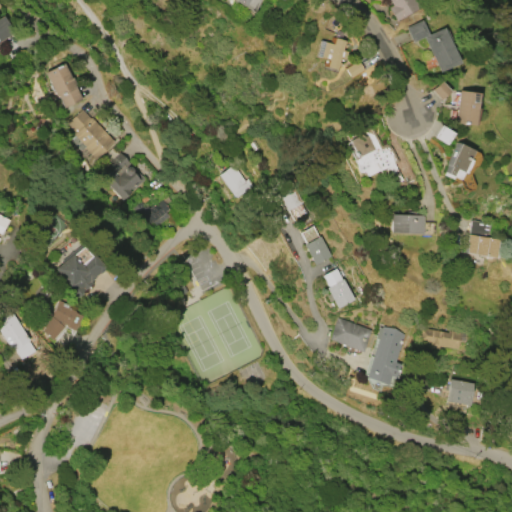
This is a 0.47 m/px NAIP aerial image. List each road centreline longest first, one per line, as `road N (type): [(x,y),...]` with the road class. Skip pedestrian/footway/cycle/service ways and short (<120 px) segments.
road 1 (residential): [(511,464),(394,435),(306,386),(282,360),(207,222),(120,118),(94,62),(11,0)]
road 2 (residential): [(42,511),(38,438),(47,397),(127,291),(207,222)]
road 3 (residential): [(326,0),(385,48),(410,109)]
